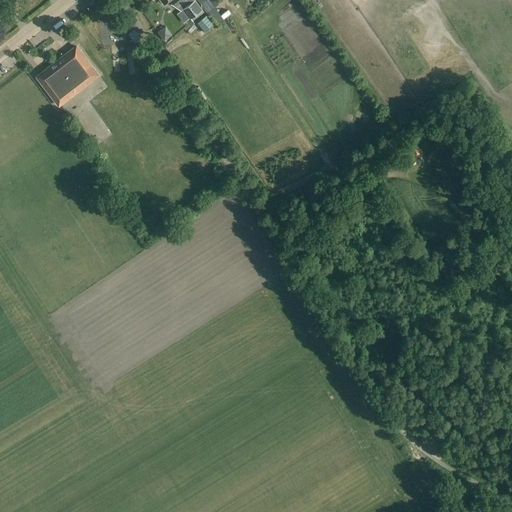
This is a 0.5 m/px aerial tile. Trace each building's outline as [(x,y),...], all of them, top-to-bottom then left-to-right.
[(202,10),(194,0),(182,9),(189,19),(202,10)] [(220,8),(213,12),(221,24),(228,19),(220,8)] [(165,26),(158,31),(164,41),(172,36),(165,26)] [(132,34),(138,43),(145,38),(139,29),(132,34)] [(76,46),(63,56),(36,76),(58,105),(98,75),(76,46)]
